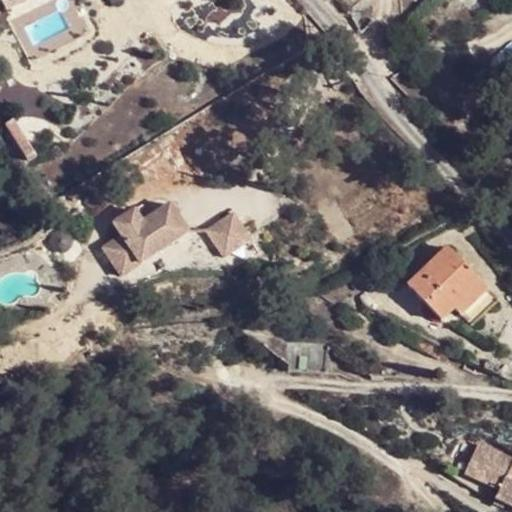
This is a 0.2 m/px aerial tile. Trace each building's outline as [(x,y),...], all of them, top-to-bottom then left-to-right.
[(165,233),(172,245),(189,235),(170,203),(140,221),(132,208),(111,222),(118,237),(101,247),(118,275),(156,253),(150,242),(165,233)] [(237,213),(205,233),(221,261),(253,241),(237,213)] [(156,253),(172,245),(165,233),(150,242),(156,253)] [(448,254),(407,292),(442,328),(483,289),(448,254)] [(496,301),(483,289),(454,317),(465,330),(496,301)] [(511,450),(484,440),(473,472),(509,485),(505,494),(511,496),(511,450)]
